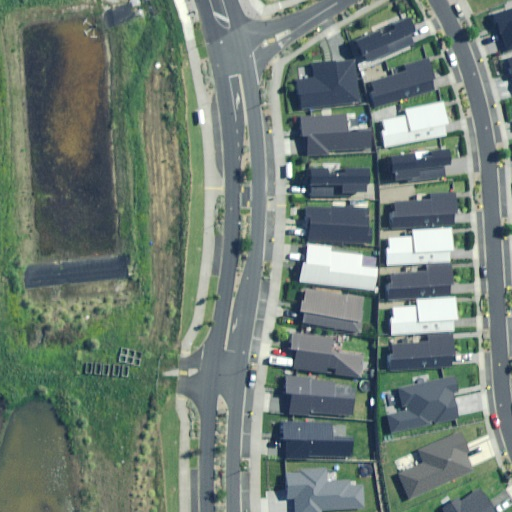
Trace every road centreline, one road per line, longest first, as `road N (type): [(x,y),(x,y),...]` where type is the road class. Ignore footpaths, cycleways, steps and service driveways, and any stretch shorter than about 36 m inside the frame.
road 1 (residential): [(511,432),(489,148),(457,35),(438,0)]
road 2 (secondary): [(246,51),(258,214),(240,365)]
road 3 (secondary): [(214,364),(232,210),(218,58)]
road 4 (unknown): [(140,375),(44,390),(0,406)]
road 5 (secondary): [(207,511),(211,388)]
road 6 (secondary): [(238,389),(233,511)]
